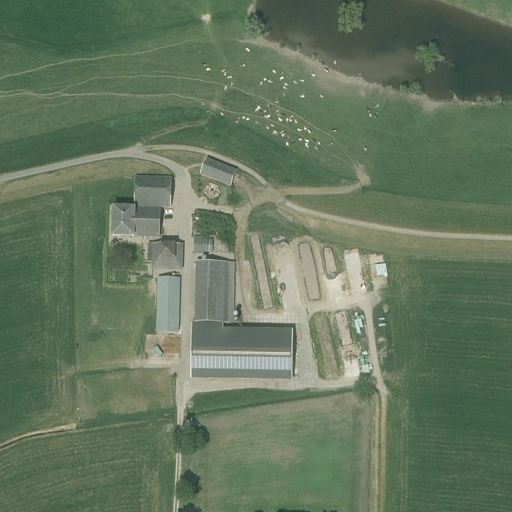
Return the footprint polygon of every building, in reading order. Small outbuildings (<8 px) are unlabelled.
[(230,188),(230,187),(237,171),(207,159),(200,176),(230,188)] [(135,177),(134,207),(170,208),(171,178),(135,177)] [(159,238),(159,210),(114,208),(113,237),(159,238)] [(153,245),(152,268),(181,269),(181,268),(182,246),(153,245)] [(380,274),(386,273),(384,257),(365,259),(368,279),(380,277),(380,274)] [(196,262),(195,323),(228,323),(229,263),(196,262)] [(157,279),(156,333),(178,333),(180,280),(157,279)] [(223,325),(192,324),(191,378),(291,380),(292,332),(223,331),(223,325)] [(335,355),(322,358),(324,369),(337,367),(335,355)]
